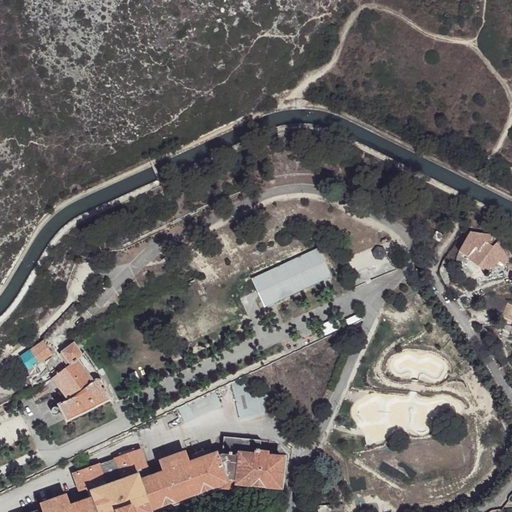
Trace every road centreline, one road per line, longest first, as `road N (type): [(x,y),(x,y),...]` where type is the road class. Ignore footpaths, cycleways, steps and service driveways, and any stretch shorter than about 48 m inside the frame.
road 1 (track): [(151,161),(300,98),(354,14),(367,7),(466,42),(478,35),(486,0)]
road 2 (residential): [(441,248),(429,275),(434,289),(511,402)]
